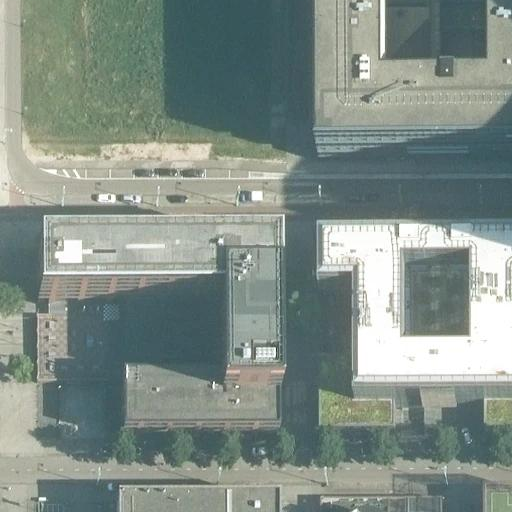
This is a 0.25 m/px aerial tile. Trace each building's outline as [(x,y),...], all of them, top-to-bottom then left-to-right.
[(273,0),(46,0),(46,161),(274,161),(273,0)] [(511,0),(317,0),(319,162),(408,162),(439,162),(470,162),(511,161),(511,0)] [(511,245),(320,246),(320,297),(357,297),(356,363),(320,363),(320,438),(395,438),(395,411),(456,411),(485,411),(485,437),(511,437),(511,245)] [(276,401),(276,331),(276,296),(275,246),(35,247),(36,305),(47,305),(75,305),(82,305),(104,305),(111,305),(120,305),(120,379),(120,438),(121,438),(121,439),(227,438),(227,437),(249,437),(249,438),(276,438),(276,401)] [(511,511),(511,501),(485,502),(485,511),(511,511)] [(276,511),(276,502),(115,503),(114,511),(276,511)] [(440,511),(440,503),(424,504),(424,511),(440,511)]
